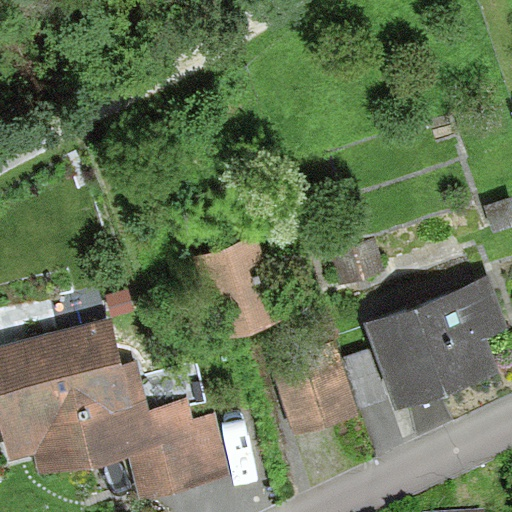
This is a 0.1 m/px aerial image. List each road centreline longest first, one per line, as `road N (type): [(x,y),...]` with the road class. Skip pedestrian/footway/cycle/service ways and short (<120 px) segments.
road 1 (track): [(26,142),(270,0)]
road 2 (residential): [(301,511),(511,411)]
